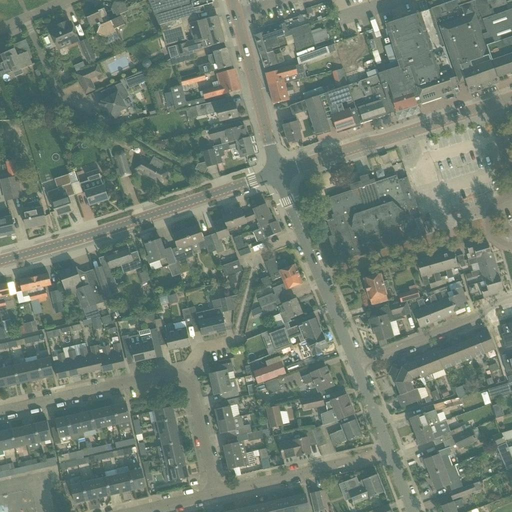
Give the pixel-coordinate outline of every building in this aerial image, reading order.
[(148,0),(159,25),(205,12),(205,11),(201,12),(199,7),(213,3),(211,0),(159,0),(159,2),(157,3),(156,0),(148,0)] [(468,0),(456,0),(431,9),(431,10),(436,23),(439,22),(438,18),(442,17),(441,13),(459,7),(463,18),(439,27),(456,76),(462,73),(467,88),(497,78),(484,37),(483,34),(486,33),(482,20),(475,1),(470,3),(468,0)] [(492,0),(487,2),(489,10),(492,9),(495,8),(492,0)] [(113,2),(111,10),(113,15),(116,14),(117,16),(128,12),(141,7),(139,3),(133,6),(127,8),(125,4),(113,2)] [(97,34),(106,37),(107,37),(110,42),(118,39),(116,33),(117,33),(115,29),(125,25),(122,17),(109,22),(104,9),(98,11),(98,13),(87,18),(91,28),(98,25),(99,27),(100,28),(97,34)] [(511,9),(482,20),(486,33),(483,34),(484,37),(497,78),(511,72),(511,9)] [(394,22),(382,25),(396,68),(398,74),(410,70),(421,104),(422,104),(459,92),(436,23),(431,10),(394,22)] [(176,46),(178,56),(180,55),(179,55),(194,51),(215,45),(224,43),(217,16),(198,22),(196,15),(159,25),(159,26),(160,25),(166,46),(187,39),(185,31),(190,30),(192,36),(193,36),(194,40),(186,43),(176,46)] [(51,32),(58,50),(78,41),(70,22),(68,23),(67,22),(57,26),(58,29),(51,32)] [(254,37),(257,47),(265,45),(264,42),(284,36),(285,38),(292,36),(293,38),(304,35),(310,33),(311,33),(311,32),(312,32),(309,24),(301,27),(302,28),(290,32),(284,24),(275,27),(276,30),(254,37)] [(260,56),(273,52),(272,49),(279,46),(287,44),(288,46),(290,45),(294,43),(313,37),(311,33),(310,33),(304,35),(293,38),(292,36),(285,38),(284,36),(264,42),(265,45),(257,47),(260,56)] [(294,43),(297,51),(325,41),(325,38),(328,38),(326,33),(313,37),(294,43)] [(79,43),(87,62),(95,58),(87,40),(79,43)] [(327,47),(307,55),(309,62),(330,55),(329,54),(335,51),(333,45),(327,47)] [(14,73),(15,77),(23,74),(21,70),(32,65),(27,53),(17,56),(14,49),(0,55),(4,62),(1,64),(5,73),(10,71),(11,73),(13,72),(14,73)] [(217,63),(219,70),(231,67),(226,49),(214,52),(214,54),(207,56),(210,65),(217,63)] [(179,55),(180,55),(182,63),(196,59),(194,51),(179,55)] [(260,56),(264,69),(284,62),(281,53),(274,56),(273,52),(260,56)] [(76,75),(85,95),(95,90),(94,88),(95,88),(91,80),(102,74),(97,65),(76,75)] [(275,71),(265,74),(269,87),(285,82),(285,84),(299,80),(298,75),(296,67),(275,71)] [(396,68),(378,74),(378,75),(391,114),(396,112),(417,106),(416,105),(421,104),(410,70),(398,74),(396,68)] [(205,98),(205,99),(240,90),(235,70),(225,73),(217,75),(220,87),(207,90),(203,91),(203,92),(204,97),(205,98)] [(334,80),(344,80),(343,70),(333,71),(334,80)] [(143,72),(125,80),(129,89),(147,81),(143,72)] [(349,86),(360,124),(376,119),(373,111),(369,112),(359,83),(356,74),(354,74),(354,73),(352,74),(353,75),(347,77),(349,86)] [(182,86),(171,90),(171,93),(175,106),(176,111),(179,111),(185,109),(196,107),(206,104),(205,99),(205,98),(186,103),(183,92),(184,91),(184,88),(186,87),(186,86),(206,81),(206,79),(205,75),(195,77),(181,81),(182,86)] [(373,111),(376,119),(386,116),(386,115),(391,114),(378,75),(359,82),(360,82),(359,83),(369,112),(373,111)] [(269,87),(273,105),(289,101),(288,95),(294,94),(292,88),(286,89),(285,84),(285,82),(269,87)] [(102,103),(99,104),(103,111),(106,110),(110,118),(113,116),(115,120),(122,116),(120,112),(126,108),(122,101),(121,98),(127,94),(121,83),(105,90),(109,98),(101,102),(102,103)] [(360,124),(348,86),(347,86),(340,88),(325,94),(324,94),(319,96),(323,110),(331,107),(334,115),(331,116),(336,132),(360,124)] [(322,87),(310,91),(313,98),(319,96),(324,94),(322,87)] [(165,94),(168,108),(175,106),(171,93),(165,94)] [(323,110),(319,96),(313,98),(289,106),(292,116),(308,111),(316,135),(330,131),(323,110)] [(206,104),(196,107),(198,118),(208,115),(218,113),(220,121),(228,119),(238,117),(234,103),(226,105),(225,100),(206,104)] [(155,107),(148,109),(150,116),(157,115),(155,107)] [(300,124),(298,124),(296,117),(282,121),(284,126),(283,126),(288,143),(302,139),(301,138),(301,139),(299,132),(300,131),(302,130),(300,124)] [(64,122),(56,126),(61,135),(68,131),(64,122)] [(228,125),(208,130),(211,140),(220,137),(226,136),(228,143),(236,141),(248,138),(244,126),(235,129),(229,130),(228,125)] [(237,147),(241,158),(254,155),(250,137),(248,138),(236,141),(228,143),(230,149),(237,147)] [(213,148),(217,165),(222,163),(220,157),(225,156),(222,145),(213,148)] [(204,152),(208,167),(217,165),(213,150),(204,152)] [(115,156),(114,156),(117,167),(120,178),(121,178),(131,175),(125,153),(124,153),(122,151),(122,152),(116,153),(115,153),(115,156)] [(133,169),(161,183),(167,171),(162,169),(165,163),(154,157),(150,164),(139,158),(133,169)] [(85,192),(90,206),(107,200),(103,186),(102,186),(100,178),(98,170),(86,174),(89,181),(83,183),(86,192),(85,192)] [(69,174),(75,195),(83,193),(79,182),(78,182),(75,173),(69,174)] [(59,193),(48,197),(51,204),(52,203),(53,207),(57,216),(73,211),(68,198),(75,195),(69,174),(69,175),(55,179),(59,193)] [(343,250),(346,260),(358,255),(359,257),(402,243),(401,238),(402,237),(398,226),(400,226),(403,212),(417,207),(407,178),(398,181),(396,176),(375,183),(374,179),(370,181),(367,175),(359,178),(361,182),(349,186),(351,191),(328,199),(335,218),(327,221),(332,236),(328,237),(334,253),(343,250)] [(17,177),(9,179),(13,199),(21,197),(17,177)] [(9,179),(1,181),(5,200),(7,200),(13,199),(9,179)] [(22,209),(26,228),(45,224),(40,201),(28,204),(29,208),(22,209)] [(257,219),(260,229),(273,223),(266,204),(253,209),(254,211),(257,219)] [(224,220),(228,231),(247,223),(244,215),(242,210),(223,218),(224,220)] [(244,215),(247,223),(257,219),(254,211),(244,215)] [(0,236),(15,233),(13,223),(11,217),(0,219),(0,236)] [(406,234),(408,240),(426,234),(421,217),(414,220),(418,230),(406,234)] [(216,251),(217,254),(224,251),(220,240),(230,236),(228,231),(224,220),(213,224),(218,238),(212,240),(216,251)] [(253,232),(257,242),(265,239),(281,233),(276,221),(273,223),(260,229),(253,232)] [(428,234),(432,233),(432,232),(429,221),(427,222),(424,223),(425,228),(428,234)] [(199,226),(186,230),(191,245),(198,243),(200,250),(206,247),(208,254),(216,251),(212,240),(211,238),(211,236),(211,235),(203,238),(199,226)] [(186,254),(193,252),(191,245),(186,230),(172,235),(176,244),(177,247),(171,250),(178,268),(180,274),(181,274),(188,272),(189,271),(186,254)] [(171,250),(171,248),(164,250),(160,239),(145,244),(149,256),(147,257),(152,271),(165,267),(168,266),(169,270),(170,270),(178,268),(171,250)] [(469,254),(471,258),(490,253),(488,243),(483,245),(481,241),(466,245),(469,254)] [(105,274),(111,272),(110,270),(121,266),(124,274),(142,267),(137,252),(131,255),(128,248),(105,256),(105,257),(99,259),(104,273),(105,274)] [(239,252),(240,257),(251,253),(249,248),(239,252)] [(441,254),(448,279),(454,278),(451,269),(458,267),(453,251),(441,254)] [(471,266),(473,272),(496,265),(492,253),(491,253),(490,253),(471,258),(471,259),(467,260),(469,266),(471,266)] [(448,283),(448,279),(441,254),(429,258),(437,287),(448,283)] [(416,261),(421,277),(422,277),(424,286),(429,284),(430,289),(437,287),(429,258),(416,261)] [(265,263),(272,281),(281,277),(283,281),(298,274),(295,265),(280,271),(274,259),(265,263)] [(221,266),(225,277),(236,273),(242,271),(239,260),(221,266)] [(483,282),(484,282),(499,278),(496,265),(473,272),(471,272),(473,278),(481,276),(483,282)] [(75,267),(59,273),(64,289),(59,291),(61,302),(66,300),(67,298),(67,296),(77,293),(82,309),(87,320),(91,319),(91,318),(93,318),(100,316),(96,305),(105,302),(100,290),(94,271),(85,275),(88,285),(83,287),(75,267)] [(104,273),(96,276),(105,302),(114,299),(105,274),(104,273)] [(34,278),(39,299),(47,297),(46,291),(44,291),(43,287),(51,285),(49,274),(34,278)] [(273,289),(275,294),(302,284),(298,274),(283,281),(284,284),(273,289)] [(370,299),(372,306),(388,301),(386,295),(385,289),(388,288),(387,282),(383,283),(381,274),(363,279),(369,300),(370,299)] [(235,275),(228,277),(230,285),(237,283),(235,275)] [(262,280),(264,287),(271,284),(268,277),(262,280)] [(39,299),(34,278),(19,281),(22,291),(22,292),(23,298),(30,296),(30,297),(31,301),(34,315),(42,313),(38,299),(39,299)] [(481,289),(483,298),(498,293),(497,289),(502,288),(499,278),(484,282),(486,287),(481,289)] [(160,283),(157,288),(163,291),(166,286),(160,283)] [(8,284),(0,285),(0,315),(2,322),(10,320),(6,306),(5,302),(11,301),(8,284)] [(438,303),(445,318),(455,314),(455,312),(456,312),(446,287),(445,287),(445,288),(439,290),(443,301),(438,303)] [(455,296),(451,298),(456,312),(465,309),(463,304),(467,302),(463,293),(461,287),(453,290),(455,296)] [(398,295),(401,303),(418,298),(416,290),(398,295)] [(50,294),(53,304),(61,302),(59,291),(50,294)] [(258,300),(261,307),(275,301),(272,294),(263,297),(258,300)] [(225,298),(228,311),(234,310),(238,295),(225,298)] [(426,308),(432,323),(445,318),(438,303),(437,303),(434,295),(428,297),(431,306),(426,308)] [(170,305),(178,303),(176,296),(168,298),(170,305)] [(287,296),(275,301),(261,307),(264,314),(270,311),(277,309),(284,325),(288,324),(288,323),(291,322),(290,319),(292,318),(302,314),(295,299),(289,302),(287,296)] [(222,307),(209,310),(214,334),(226,331),(223,316),(224,316),(223,313),(228,311),(225,298),(220,299),(222,307)] [(414,313),(420,328),(432,323),(426,308),(422,299),(417,302),(420,310),(414,313)] [(376,333),(378,341),(393,337),(389,323),(403,319),(403,316),(411,314),(406,302),(375,311),(377,318),(369,320),(373,334),(376,333)] [(195,307),(189,308),(189,309),(191,320),(197,319),(196,313),(195,307)] [(259,308),(251,311),(255,319),(263,315),(259,308)] [(193,325),(191,320),(189,309),(182,311),(185,321),(186,327),(193,325)] [(199,322),(202,337),(214,334),(209,310),(203,312),(205,320),(199,322)] [(109,315),(101,318),(102,325),(111,323),(109,315)] [(99,317),(91,319),(92,324),(93,326),(101,324),(99,317)] [(274,348),(266,351),(268,356),(291,346),(289,340),(298,336),(301,343),(322,334),(316,318),(311,320),(290,329),(288,324),(284,325),(284,326),(284,325),(268,332),(274,348)] [(154,321),(156,329),(157,333),(164,332),(161,319),(154,321)] [(27,323),(29,332),(37,330),(35,321),(27,323)] [(511,322),(501,326),(504,334),(501,335),(504,344),(511,341),(511,322)] [(165,333),(169,350),(179,348),(175,331),(174,324),(165,326),(166,333),(165,333)] [(14,328),(16,336),(25,334),(24,326),(14,328)] [(186,328),(175,331),(179,348),(190,345),(186,328)] [(140,337),(145,360),(156,357),(153,348),(160,346),(157,333),(156,329),(149,331),(149,329),(138,332),(139,335),(139,336),(140,337)] [(487,330),(476,334),(484,354),(495,350),(491,339),(487,330)] [(309,347),(300,350),(303,358),(312,354),(313,356),(321,353),(320,350),(328,346),(327,345),(326,342),(325,341),(325,340),(327,340),(325,335),(323,335),(323,334),(322,334),(306,340),(309,347)] [(473,339),(467,341),(474,358),(484,354),(476,334),(472,336),(473,339)] [(139,335),(129,337),(128,335),(121,337),(125,354),(132,353),(134,362),(145,360),(140,337),(139,336),(139,335)] [(460,341),(456,342),(464,362),(474,358),(467,341),(461,344),(460,341)] [(453,347),(447,349),(454,366),(464,362),(456,342),(452,344),(453,347)] [(110,352),(114,370),(125,367),(120,343),(114,345),(115,351),(110,352)] [(87,354),(91,372),(102,370),(96,346),(91,347),(93,353),(87,354)] [(96,346),(102,370),(103,373),(114,370),(108,346),(103,347),(98,346),(96,346)] [(76,357),(80,375),(91,372),(87,354),(86,348),(79,350),(81,356),(76,357)] [(440,349),(436,350),(443,370),(454,366),(447,349),(441,352),(440,349)] [(436,350),(424,355),(432,375),(443,370),(436,350)] [(65,359),(69,377),(80,375),(76,357),(75,351),(68,352),(70,358),(65,359)] [(511,352),(501,356),(506,373),(511,371),(511,352)] [(53,362),(58,380),(69,377),(64,354),(58,355),(59,361),(53,362)] [(42,355),(36,357),(37,358),(37,361),(38,361),(42,379),(54,376),(51,366),(50,359),(49,359),(43,360),(42,355)] [(424,355),(413,359),(414,362),(421,379),(422,379),(432,375),(424,355)] [(42,379),(38,361),(37,361),(26,364),(30,381),(42,379)] [(286,367),(288,374),(304,368),(301,362),(286,367)] [(414,362),(402,367),(417,381),(421,379),(414,362)] [(214,373),(209,374),(212,385),(227,381),(225,374),(234,373),(231,363),(213,367),(214,373)] [(496,363),(488,366),(491,373),(499,370),(496,363)] [(14,367),(18,384),(30,381),(26,364),(14,367)] [(3,369),(6,387),(18,384),(14,367),(3,369)] [(392,367),(390,371),(416,383),(417,381),(402,367),(400,371),(392,367)] [(314,381),(319,392),(333,386),(326,368),(302,377),(305,385),(314,381)] [(390,371),(388,375),(397,379),(395,383),(415,385),(416,383),(390,371)] [(264,383),(269,395),(281,390),(276,378),(264,383)] [(472,384),(475,390),(483,387),(480,380),(472,384)] [(227,381),(212,385),(214,396),(219,394),(221,400),(230,398),(239,396),(237,387),(229,389),(227,381)] [(415,385),(395,383),(400,395),(417,389),(415,385)] [(466,384),(462,386),(465,396),(470,395),(466,384)] [(511,394),(508,384),(487,390),(490,400),(511,394)] [(462,386),(454,389),(458,398),(465,396),(462,386)] [(400,395),(397,396),(402,408),(411,404),(416,402),(421,400),(417,389),(400,395)] [(446,389),(440,392),(443,398),(449,395),(446,389)] [(430,393),(434,401),(440,399),(436,390),(430,393)] [(320,415),(322,426),(338,421),(338,420),(354,414),(347,395),(326,403),(327,412),(320,415)] [(301,401),(304,411),(324,406),(322,396),(301,401)] [(215,410),(218,422),(241,416),(240,417),(237,405),(239,405),(238,398),(231,400),(221,402),(223,408),(215,410)] [(433,406),(435,412),(445,410),(445,409),(461,405),(458,398),(443,402),(444,403),(433,406)] [(118,424),(119,430),(132,427),(126,404),(114,407),(118,424)] [(102,409),(107,427),(118,424),(114,407),(102,409)] [(172,407),(155,411),(155,412),(156,417),(157,423),(175,419),(172,407)] [(278,407),(267,409),(271,428),(282,425),(278,407)] [(91,412),(95,430),(107,427),(102,409),(91,412)] [(409,419),(414,432),(428,427),(437,424),(440,423),(437,415),(433,416),(432,411),(424,414),(409,419)] [(91,412),(79,415),(83,430),(83,432),(85,438),(96,436),(95,430),(91,412)] [(73,416),(67,417),(73,441),(79,440),(77,434),(83,432),(83,430),(79,415),(73,416)] [(239,436),(248,434),(251,433),(250,425),(244,426),(241,416),(218,422),(221,434),(236,430),(238,430),(239,436)] [(55,444),(61,442),(61,444),(73,441),(67,417),(55,420),(57,427),(51,428),(55,444)] [(154,429),(159,428),(160,434),(177,430),(175,419),(153,424),(154,429)] [(329,435),(334,446),(362,435),(356,419),(340,425),(342,430),(329,435)] [(35,425),(39,443),(51,440),(47,422),(35,425)] [(414,432),(419,445),(434,440),(434,439),(441,437),(437,424),(428,427),(414,432)] [(23,428),(27,445),(28,451),(40,449),(39,443),(35,425),(23,428)] [(461,427),(444,435),(446,441),(453,438),(464,434),(461,427)] [(11,430),(15,448),(27,445),(23,428),(11,430)] [(279,444),(283,459),(297,456),(297,457),(311,454),(308,443),(316,442),(317,445),(316,442),(311,431),(311,428),(299,430),(301,439),(294,441),(279,444)] [(316,442),(317,445),(318,447),(326,444),(320,428),(311,431),(316,442)] [(464,434),(453,438),(456,445),(458,450),(477,442),(477,441),(482,439),(478,431),(477,428),(472,430),(468,432),(464,434)] [(0,433),(0,434),(4,451),(15,448),(11,430),(0,433)] [(160,434),(163,446),(180,442),(177,430),(160,434)] [(511,430),(501,434),(505,442),(511,439),(511,430)] [(248,434),(249,442),(264,438),(263,438),(262,431),(251,433),(248,434)] [(123,441),(124,447),(135,444),(134,439),(123,441)] [(223,446),(226,458),(246,453),(245,447),(244,441),(223,446)] [(158,453),(164,452),(165,458),(183,454),(180,442),(163,446),(157,447),(158,453)] [(87,449),(88,455),(100,452),(99,447),(92,448),(91,443),(86,444),(86,449),(87,449)] [(511,458),(505,443),(496,447),(506,471),(511,467),(511,458)] [(99,447),(100,452),(112,450),(110,444),(99,447)] [(429,456),(421,459),(424,466),(427,465),(430,475),(452,467),(448,456),(447,455),(450,454),(451,453),(449,448),(449,447),(445,449),(437,452),(438,455),(430,458),(429,456)] [(75,452),(77,459),(84,457),(83,456),(88,455),(87,449),(86,449),(75,452)] [(266,449),(258,451),(261,461),(268,459),(266,449)] [(69,459),(61,461),(61,463),(77,459),(75,452),(68,454),(69,459)] [(102,460),(114,458),(112,452),(101,455),(102,460)] [(226,458),(229,470),(249,465),(247,459),(246,453),(226,458)] [(161,465),(162,471),(168,469),(185,465),(183,454),(165,458),(167,464),(161,465)] [(88,457),(90,463),(102,460),(101,455),(88,457)] [(275,456),(270,460),(275,466),(280,461),(275,456)] [(77,459),(78,466),(90,463),(88,457),(84,459),(84,457),(77,459)] [(43,462),(44,468),(56,465),(55,458),(42,460),(43,462)] [(31,462),(33,470),(44,468),(43,462),(37,464),(36,459),(34,460),(31,460),(31,462)] [(59,464),(60,470),(78,466),(77,459),(70,461),(61,463),(61,464),(59,464)] [(20,468),(21,473),(33,470),(31,462),(31,460),(25,462),(26,466),(20,468)] [(7,465),(9,476),(21,473),(20,468),(14,469),(13,463),(7,465)] [(0,477),(9,476),(7,465),(0,466),(0,477)] [(168,469),(162,471),(165,483),(171,482),(173,481),(188,478),(185,465),(168,469)] [(430,475),(436,490),(449,485),(450,489),(461,484),(454,466),(452,467),(430,475)] [(130,473),(134,490),(145,487),(141,470),(140,470),(130,473)] [(100,479),(94,481),(98,498),(110,495),(106,478),(105,472),(99,473),(100,479)] [(118,475),(122,493),(134,490),(130,473),(118,475)] [(145,474),(149,489),(156,487),(154,480),(152,481),(151,473),(145,474)] [(353,502),(354,504),(375,496),(384,492),(377,474),(361,481),(362,482),(358,484),(357,480),(355,479),(353,478),(351,478),(349,479),(347,480),(347,482),(347,485),(350,492),(349,492),(353,502)] [(110,495),(122,493),(118,475),(106,478),(110,495)] [(73,496),(75,504),(86,501),(82,483),(81,477),(62,482),(66,497),(73,496)] [(82,483),(86,501),(98,498),(94,481),(82,483)] [(450,493),(452,500),(481,489),(478,482),(450,493)] [(310,494),(314,511),(315,511),(324,510),(320,492),(310,494)] [(293,497),(296,511),(309,511),(305,495),(293,497)] [(282,500),(284,511),(296,511),(293,497),(282,500)] [(442,507),(443,511),(465,511),(461,499),(451,503),(442,507)] [(270,503),(272,511),(284,511),(282,500),(270,503)] [(259,511),(272,511),(270,503),(258,506),(259,511)]
